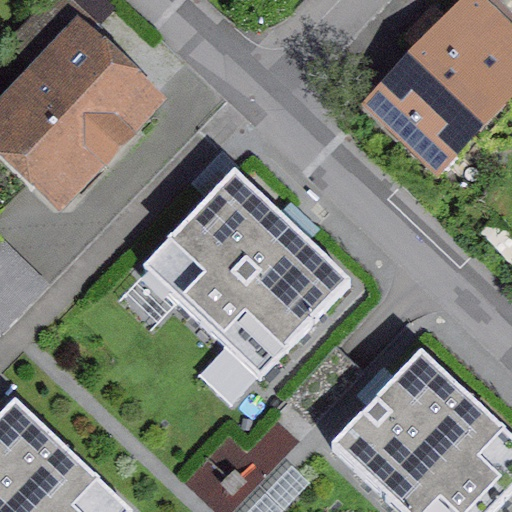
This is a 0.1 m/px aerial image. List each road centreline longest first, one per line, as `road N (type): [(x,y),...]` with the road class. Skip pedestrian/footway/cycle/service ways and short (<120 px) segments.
road 1 (residential): [(511,329),(262,91)]
road 2 (residential): [(262,91),(163,0)]
road 3 (residential): [(262,91),(350,0)]
